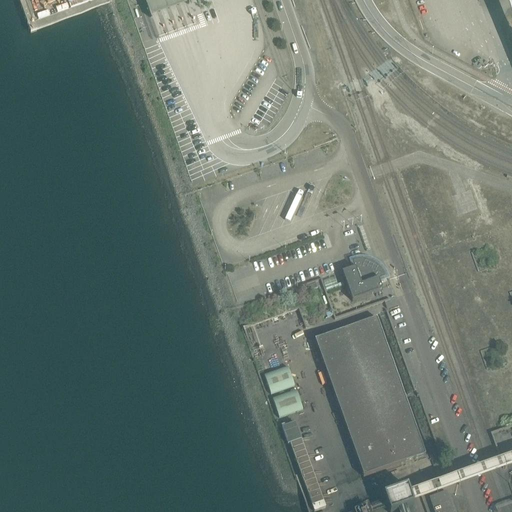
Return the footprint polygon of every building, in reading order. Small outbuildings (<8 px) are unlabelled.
[(190,4),(187,0),(145,0),(152,19),(171,12),(190,4)] [(355,269),(342,273),(352,302),(382,291),(379,280),(384,278),(383,275),(381,272),(379,270),(377,268),(374,266),(371,264),(368,263),(365,262),(362,262),(359,262),(356,262),(353,263),(355,269)] [(378,320),(315,342),(364,480),(427,457),(378,320)] [(286,364),(279,345),(256,354),(263,373),(286,364)] [(294,388),(288,368),(264,376),(271,396),(294,388)] [(303,412),(296,392),(272,400),(279,420),(303,412)] [(316,511),(326,508),(294,424),(282,428),(313,511),(316,511)] [(455,511),(449,494),(431,500),(435,511),(455,511)]
